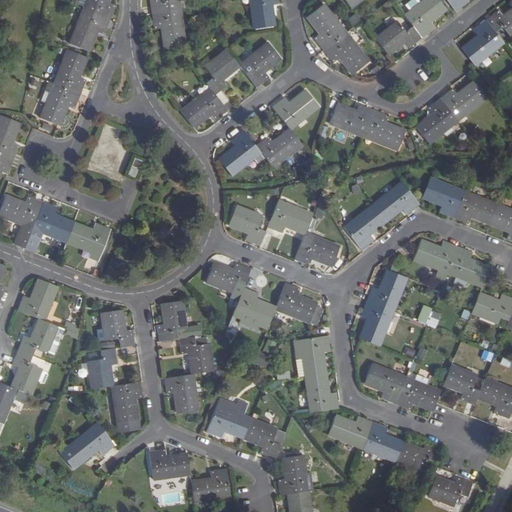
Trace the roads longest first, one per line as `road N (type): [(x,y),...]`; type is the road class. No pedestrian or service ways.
road 1 (residential): [(337,290),(350,400),(454,442),(477,460)]
road 2 (residential): [(337,290),(421,221),(511,257)]
road 3 (residential): [(158,428),(260,473),(266,511)]
road 4 (residential): [(365,96),(407,112),(452,77),(433,43)]
road 5 (residential): [(207,239),(337,290)]
road 6 (residential): [(194,152),(304,66)]
road 7 (residential): [(137,293),(158,428)]
